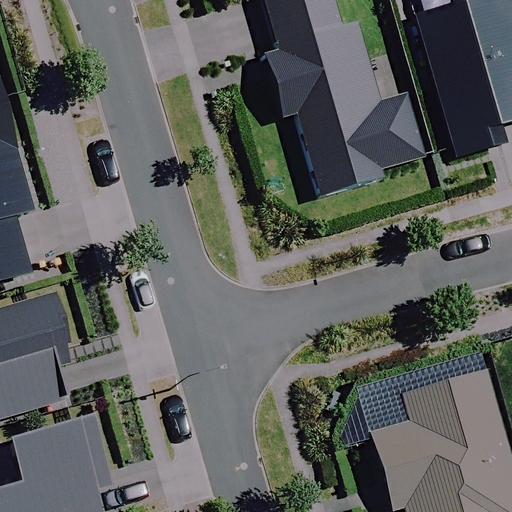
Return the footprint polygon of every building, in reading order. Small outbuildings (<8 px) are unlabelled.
[(328,0),(260,0),(276,54),(264,57),(281,116),(293,112),(316,195),(378,178),(376,172),(420,160),(403,97),(375,105),(353,27),(337,32),(328,0)] [(511,121),(511,17),(507,0),(450,0),(452,7),(414,17),(454,158),(502,145),(497,125),(511,121)] [(0,281),(27,274),(11,217),(29,212),(0,111),(0,281)] [(72,362),(53,296),(0,310),(0,420),(69,401),(59,366),(72,362)] [(511,511),(511,478),(481,370),(399,393),(407,424),(369,435),(390,511),(401,509),(401,511),(511,511)] [(107,485),(89,419),(8,442),(20,484),(0,489),(0,511),(100,511),(94,489),(107,485)]
